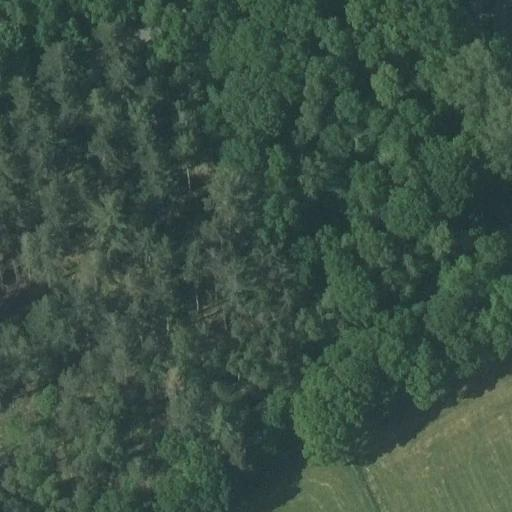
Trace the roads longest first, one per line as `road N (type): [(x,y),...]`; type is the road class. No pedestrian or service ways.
road 1 (tertiary): [(0,119),(203,0)]
road 2 (unclassified): [(511,154),(475,55),(469,0)]
